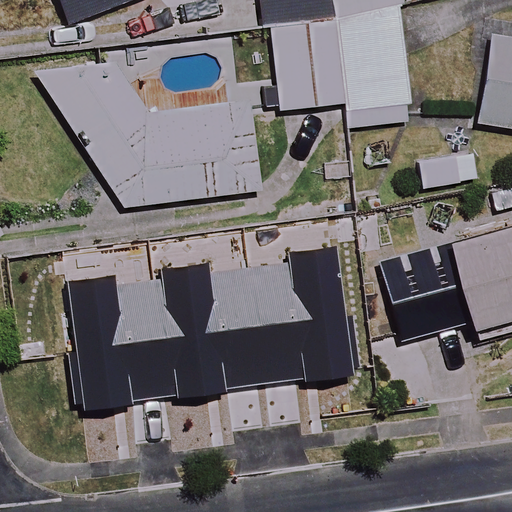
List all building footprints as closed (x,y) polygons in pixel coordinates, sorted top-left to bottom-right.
[(55,0),(65,26),(133,0),(55,0)] [(408,122),(393,0),(324,0),(327,22),(265,29),(275,112),(341,104),(344,130),(408,122)] [(511,43),(488,40),(474,125),(511,131),(511,43)] [(149,117),(111,62),(32,73),(75,139),(119,210),(256,190),(243,103),(149,117)] [(474,181),(470,154),(413,163),(417,190),(474,181)] [(511,229),(374,273),(396,342),(463,321),(471,344),(511,330),(511,229)] [(312,354),(300,264),(81,293),(93,383),(312,354)]
